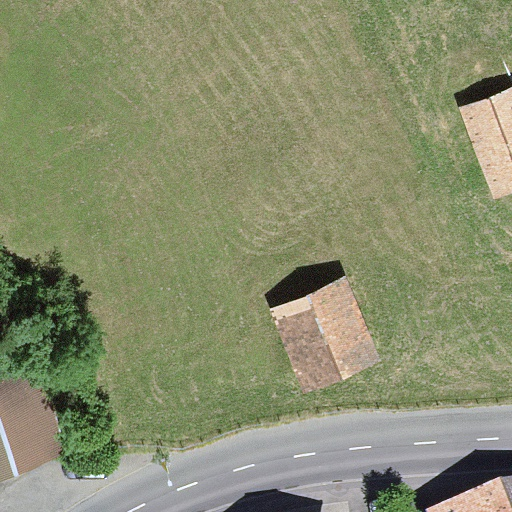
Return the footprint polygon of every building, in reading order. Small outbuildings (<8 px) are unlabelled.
[(511,81),(455,103),(488,192),(511,182),(511,81)] [(343,269),(305,285),(340,365),(378,349),(343,269)] [(340,365),(305,285),(266,302),(301,382),(340,365)] [(0,465),(64,442),(28,346),(0,356),(0,465)] [(506,511),(511,511),(511,482),(496,484),(506,511)] [(506,511),(496,484),(423,511),(506,511)]
